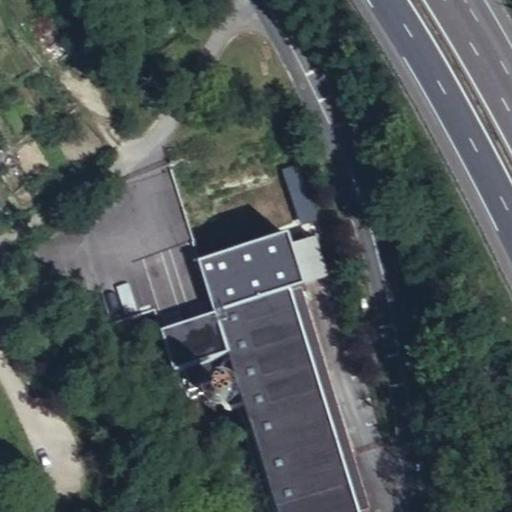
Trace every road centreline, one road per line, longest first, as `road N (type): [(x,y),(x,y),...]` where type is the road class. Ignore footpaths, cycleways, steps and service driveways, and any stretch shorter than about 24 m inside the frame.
road 1 (secondary): [(262,0),(314,84),(369,203),(434,511)]
road 2 (trunk): [(390,0),(511,216)]
road 3 (track): [(140,152),(68,84),(1,0)]
